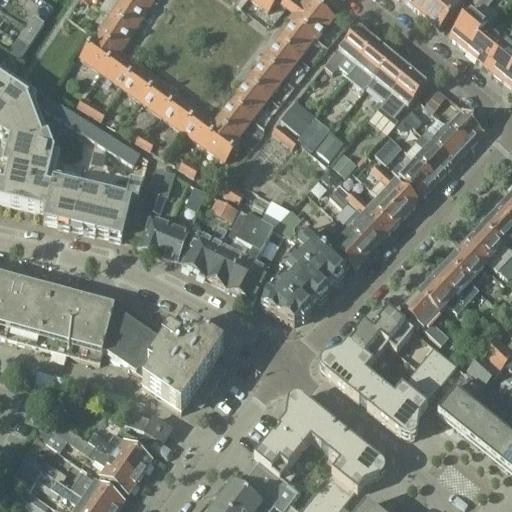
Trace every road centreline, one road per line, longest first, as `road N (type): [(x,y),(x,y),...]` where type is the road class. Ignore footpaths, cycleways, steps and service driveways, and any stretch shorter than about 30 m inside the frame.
road 1 (residential): [(291,374),(268,350),(136,278),(0,246)]
road 2 (residential): [(291,374),(511,145)]
road 3 (residential): [(448,511),(291,374)]
road 4 (residential): [(511,129),(360,0)]
road 5 (residential): [(291,374),(172,511)]
